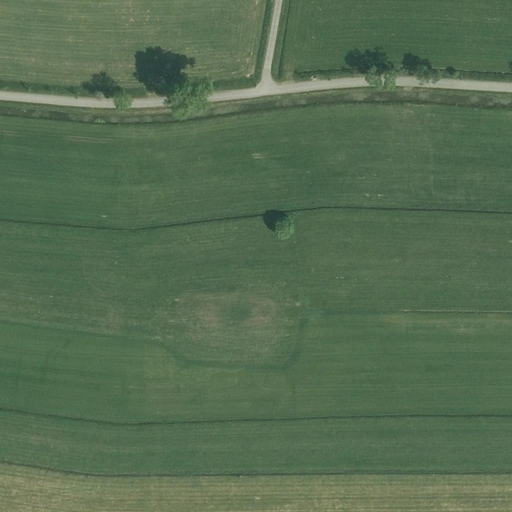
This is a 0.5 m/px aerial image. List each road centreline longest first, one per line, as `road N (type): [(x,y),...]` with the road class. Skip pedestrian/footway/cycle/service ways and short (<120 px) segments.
road 1 (unclassified): [(267,90),(133,103),(0,95)]
road 2 (unclassified): [(511,87),(351,81),(267,90)]
